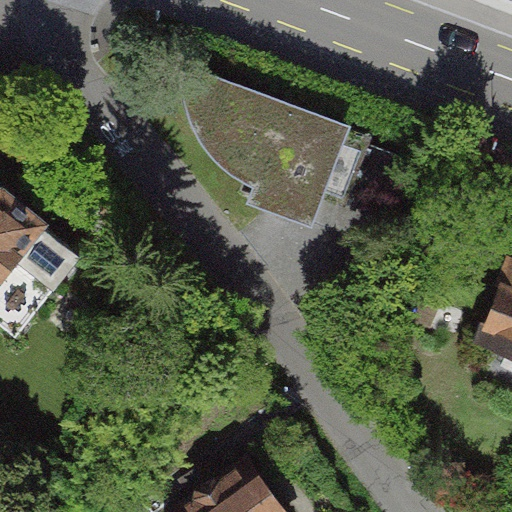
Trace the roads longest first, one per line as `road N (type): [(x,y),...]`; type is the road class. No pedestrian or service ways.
road 1 (residential): [(42,0),(48,19),(414,511)]
road 2 (tertiary): [(511,80),(293,0)]
